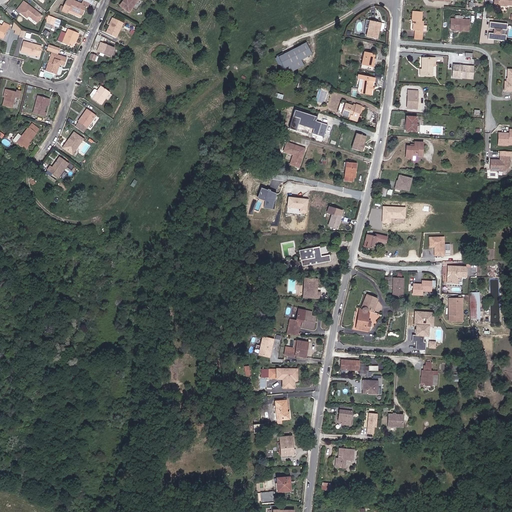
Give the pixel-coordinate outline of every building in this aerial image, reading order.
[(83,0),(82,4),(73,0),(69,0),(68,4),(65,12),(70,14),(72,10),(84,15),(87,6),(90,7),(92,3),(83,0)] [(143,0),(129,0),(128,1),(127,0),(125,0),(121,6),(130,13),(133,9),(138,13),(145,2),(143,0)] [(43,16),(25,1),(17,10),(27,18),(29,16),(38,22),(43,16)] [(415,31),(415,35),(415,39),(422,40),(422,35),(423,22),(421,22),(421,13),(412,12),(411,21),(414,21),(413,23),(412,23),(412,25),(413,25),(413,31),(415,31)] [(451,19),(451,28),(455,29),(455,31),(470,32),(470,21),(451,19)] [(3,26),(0,25),(0,35),(4,37),(8,28),(10,29),(12,24),(5,21),(3,26)] [(381,23),(370,22),(367,38),(378,40),(380,31),(381,23)] [(120,27),(111,23),(106,32),(116,37),(120,27)] [(507,24),(490,23),(490,28),(494,29),(493,34),(489,33),(489,40),(506,41),(506,36),(502,35),(503,30),(507,30),(507,24)] [(69,30),(63,43),(72,46),(74,41),(76,42),(79,34),(69,30)] [(25,42),(22,51),(29,53),(32,54),(39,56),(42,47),(25,42)] [(97,50),(108,55),(112,48),(101,43),(97,50)] [(306,43),(278,57),(284,69),(289,67),(293,73),(305,67),(302,61),(312,56),(306,43)] [(52,52),(46,71),(55,73),(58,64),(60,65),(65,66),(69,58),(62,56),(52,52)] [(376,55),(366,53),(363,66),(375,69),(376,64),(374,63),(375,60),(376,55)] [(421,76),(433,75),(432,63),(436,63),(436,57),(423,57),(423,69),(421,69),(421,76)] [(453,64),(452,77),(473,78),(473,66),(453,64)] [(358,82),(360,82),(359,94),(373,95),(374,82),(375,83),(375,79),(359,77),(358,82)] [(99,84),(96,88),(90,94),(89,95),(98,102),(107,91),(99,84)] [(17,93),(8,90),(4,106),(13,109),(17,97),(21,99),(23,92),(18,90),(17,93)] [(409,91),(408,108),(418,108),(419,91),(409,91)] [(44,113),(46,106),(48,107),(50,100),(48,99),(39,96),(33,114),(41,117),(44,117),(46,113),(44,113)] [(358,116),(359,111),(361,106),(355,104),(354,107),(352,106),(341,103),(337,111),(342,114),(349,116),(348,119),(356,121),(358,116)] [(86,109),(78,121),(75,125),(84,131),(87,127),(95,115),(86,109)] [(318,117),(294,110),(289,129),(296,131),(298,125),(313,129),(312,133),(324,137),(327,125),(316,122),(318,117)] [(407,132),(417,132),(417,126),(418,116),(408,116),(407,132)] [(30,144),(29,143),(39,130),(34,126),(33,124),(16,144),(18,145),(23,149),(25,151),(27,148),(30,144)] [(510,133),(500,133),(499,144),(508,145),(509,143),(511,143),(511,129),(510,133)] [(73,132),(63,148),(72,154),(83,139),(73,132)] [(366,137),(357,135),(351,149),(361,152),(361,151),(363,152),(364,148),(362,148),(366,137)] [(425,157),(425,143),(416,142),(416,147),(410,146),(409,158),(415,159),(415,156),(425,157)] [(305,149),(285,144),(283,153),(292,156),(289,166),(299,169),(305,149)] [(500,160),(490,160),(490,171),(510,171),(511,157),(500,157),(500,160)] [(56,178),(59,174),(67,165),(58,158),(51,166),(48,164),(47,165),(44,168),(56,178)] [(356,164),(346,162),(343,181),(351,182),(352,177),(354,178),(356,164)] [(410,192),(413,178),(399,175),(396,189),(410,192)] [(276,194),(261,188),(257,198),(264,201),(263,208),(274,209),(276,194)] [(307,199),(287,197),(287,207),(306,209),(307,199)] [(378,209),(374,227),(391,230),(394,218),(402,219),(403,214),(401,214),(402,207),(391,205),(392,202),(388,202),(388,204),(385,204),(383,210),(378,209)] [(344,211),(331,207),(329,213),(334,214),(330,226),(339,228),(344,211)] [(372,236),(373,231),(368,230),(364,247),(373,249),(375,241),(384,243),(385,237),(375,235),(375,237),(372,236)] [(444,257),(444,239),(430,239),(430,248),(436,248),(437,249),(435,249),(435,256),(444,257)] [(315,249),(317,258),(304,260),(305,266),(332,262),(331,255),(323,257),(322,248),(315,249)] [(303,251),(304,260),(317,258),(315,249),(303,251)] [(289,260),(286,263),(290,268),(292,265),(295,268),(298,265),(300,267),(303,264),(298,258),(295,261),(294,259),(290,262),(289,260)] [(465,268),(447,268),(446,284),(455,284),(455,277),(465,278),(465,268)] [(403,278),(393,278),(392,297),(402,297),(403,278)] [(318,293),(319,288),(319,280),(306,279),(305,293),(305,298),(310,298),(322,299),(322,293),(318,293)] [(413,284),(412,294),(421,294),(421,291),(430,292),(430,283),(421,282),(421,284),(413,284)] [(371,310),(374,304),(376,298),(366,294),(362,303),(361,306),(362,307),(362,310),(364,312),(359,312),(355,326),(355,328),(360,329),(369,331),(371,323),(367,323),(369,313),(366,313),(369,309),(371,310)] [(463,299),(448,298),(447,321),(463,321),(463,299)] [(290,321),(289,326),(287,336),(294,337),(296,327),(313,331),(313,330),(312,330),(313,323),(315,323),(316,319),(312,318),(313,315),(299,311),(296,322),(295,322),(295,323),(290,321)] [(435,312),(415,311),(414,327),(416,327),(415,335),(413,335),(413,342),(416,342),(416,349),(426,349),(426,342),(424,342),(424,336),(429,336),(430,326),(434,327),(435,312)] [(261,336),(258,354),(271,356),(274,338),(261,336)] [(285,346),(284,355),(294,357),(295,355),(306,357),(309,341),(297,339),(296,347),(285,346)] [(365,377),(365,369),(366,361),(342,360),(341,368),(341,370),(359,371),(359,377),(365,377)] [(278,379),(277,369),(268,369),(268,379),(278,379)] [(284,387),(287,387),(295,388),(295,380),(298,380),(298,369),(277,369),(278,379),(284,379),(284,387)] [(434,374),(423,374),(423,380),(422,380),(422,385),(433,386),(433,385),(438,385),(439,375),(434,374)] [(363,380),(363,393),(377,394),(381,394),(381,387),(381,378),(372,377),(371,381),(363,380)] [(288,413),(287,401),(276,402),(278,420),(291,419),(290,413),(288,413)] [(339,410),(338,421),(341,421),(344,421),(344,424),(350,425),(352,411),(339,410)] [(376,413),(368,412),(366,434),(374,434),(376,413)] [(404,427),(404,414),(390,414),(389,426),(404,427)] [(281,455),(288,455),(293,454),(292,436),(280,437),(281,452),(281,455)] [(336,457),(335,466),(346,466),(346,458),(354,459),(355,448),(340,447),(340,457),(336,457)] [(290,477),(276,478),(278,491),(290,490),(290,477)] [(321,482),(321,490),(329,490),(329,483),(321,482)] [(269,492),(261,493),(261,503),(274,502),(273,492),(269,492)]
